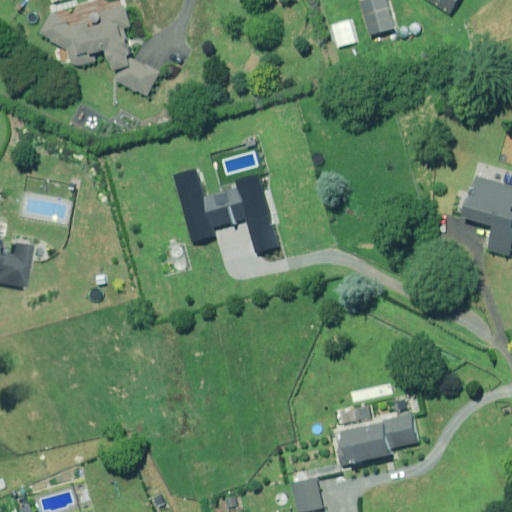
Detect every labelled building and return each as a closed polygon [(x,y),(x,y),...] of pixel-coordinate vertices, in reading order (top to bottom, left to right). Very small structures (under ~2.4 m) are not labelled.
[(399,29),(390,0),(376,0),(364,3),(374,37),(399,29)] [(428,0),(453,16),(463,0),(428,0)] [(125,7),(125,5),(103,12),(105,19),(80,27),(53,15),(44,36),(69,52),(72,62),(110,50),(116,71),(121,74),(117,82),(150,98),(163,74),(133,59),(134,54),(142,52),(138,38),(130,41),(127,31),(132,29),(125,7)] [(359,44),(353,21),(334,26),(340,49),(359,44)] [(511,172),(482,166),(469,220),(497,227),(491,252),(511,257),(511,251),(511,172)] [(356,408),(360,430),(347,433),(354,465),(395,456),(394,450),(421,444),(415,416),(386,422),(386,425),(378,426),(373,404),(356,408)] [(312,511),(325,510),(319,480),(295,485),(299,511),(312,511)]
